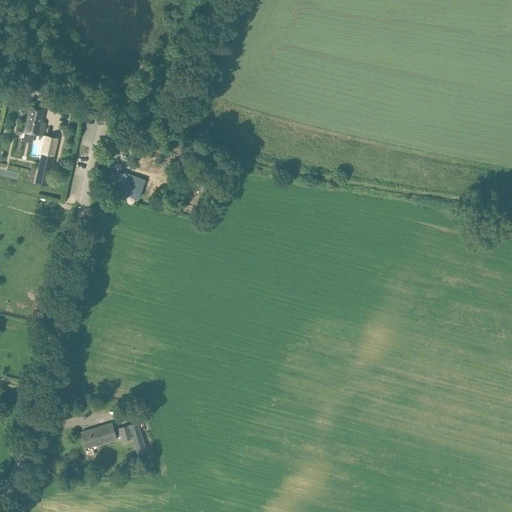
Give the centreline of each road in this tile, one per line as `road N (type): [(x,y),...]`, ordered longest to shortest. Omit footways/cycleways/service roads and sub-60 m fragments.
road 1 (unclassified): [(0,497),(28,431),(106,110)]
road 2 (track): [(159,107),(258,163),(511,206)]
road 3 (unclassified): [(106,110),(168,102),(217,0)]
